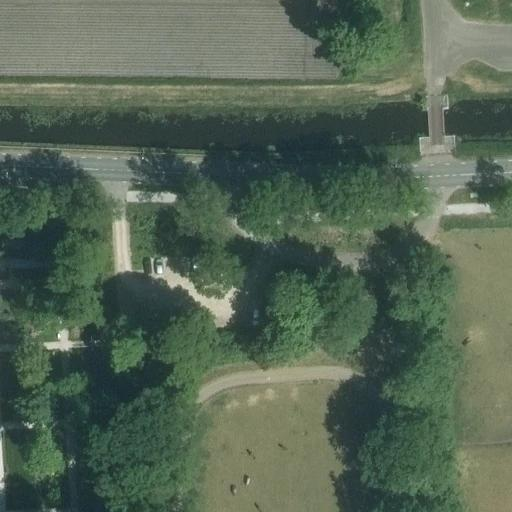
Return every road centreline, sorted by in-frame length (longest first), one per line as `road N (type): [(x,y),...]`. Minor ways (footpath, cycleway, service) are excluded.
road 1 (secondary): [(440,179),(0,169)]
road 2 (unclassified): [(440,179),(439,44)]
